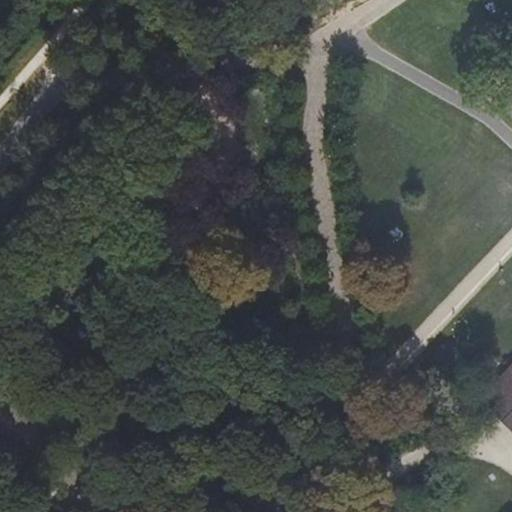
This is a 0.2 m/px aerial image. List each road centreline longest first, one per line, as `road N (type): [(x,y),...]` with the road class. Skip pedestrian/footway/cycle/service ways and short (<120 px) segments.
road 1 (track): [(370,511),(319,205),(317,79),(329,44)]
road 2 (track): [(329,44),(72,84),(41,107),(0,162)]
road 3 (track): [(511,240),(357,406)]
road 4 (track): [(511,141),(368,46),(329,44)]
road 5 (track): [(357,511),(408,464),(448,448),(484,446),(511,460)]
road 6 (track): [(0,410),(107,511)]
